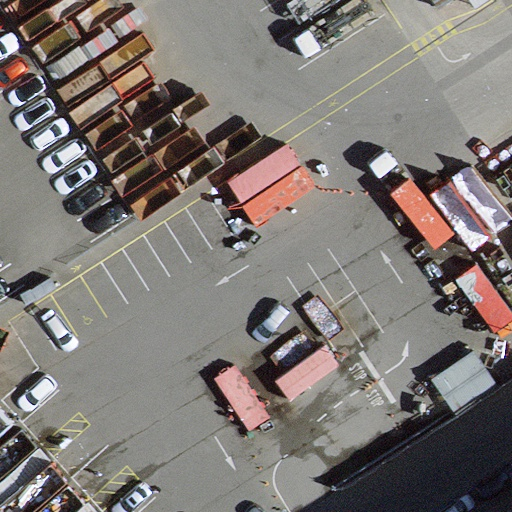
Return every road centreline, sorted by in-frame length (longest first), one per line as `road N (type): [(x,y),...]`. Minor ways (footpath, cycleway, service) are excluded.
road 1 (unknown): [(314,511),(299,486),(301,454),(322,416),(389,365),(412,324),(411,299),(359,214),(374,139),(364,109)]
road 2 (unclassified): [(511,428),(385,511)]
road 3 (unknown): [(364,109),(265,0)]
